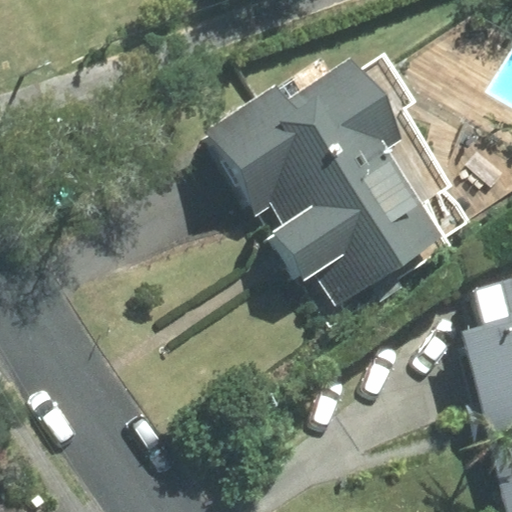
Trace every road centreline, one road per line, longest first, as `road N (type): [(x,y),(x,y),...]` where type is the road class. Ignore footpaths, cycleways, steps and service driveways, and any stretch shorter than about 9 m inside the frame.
road 1 (residential): [(0,260),(170,511)]
road 2 (unknown): [(0,49),(184,0)]
